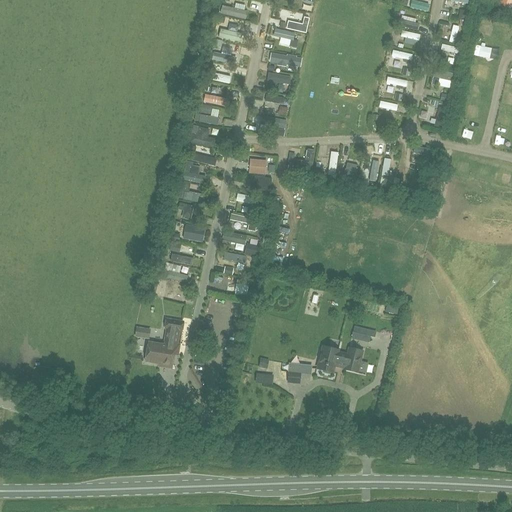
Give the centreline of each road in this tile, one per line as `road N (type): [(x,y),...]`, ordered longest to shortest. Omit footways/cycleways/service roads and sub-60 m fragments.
road 1 (primary): [(365,482),(0,491)]
road 2 (unclassified): [(367,452),(93,423),(11,405)]
road 3 (primary): [(511,487),(365,482)]
road 4 (unclassified): [(511,466),(367,452)]
